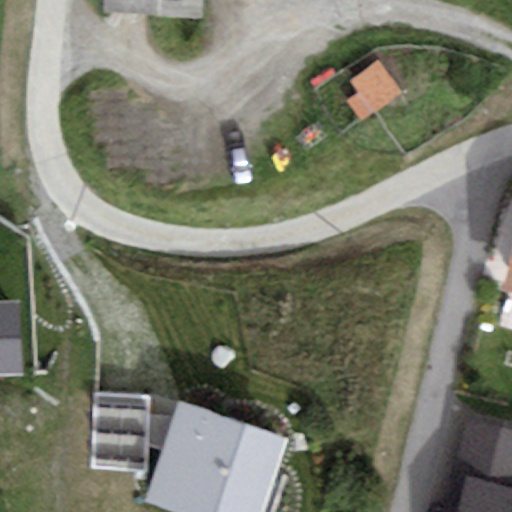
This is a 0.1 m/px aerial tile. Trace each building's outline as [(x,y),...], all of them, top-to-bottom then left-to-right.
[(103,0),(103,9),(205,7),(205,0),(103,0)] [(401,92),(377,56),(348,79),(357,91),(346,99),(359,120),(401,92)] [(0,370),(19,370),(15,301),(0,301),(0,370)] [(259,511),(288,430),(181,393),(145,490),(201,511),(259,511)] [(511,511),(511,421),(465,411),(440,511),(511,511)]
